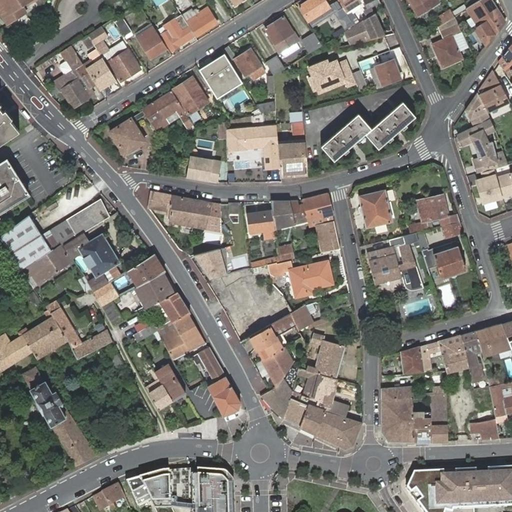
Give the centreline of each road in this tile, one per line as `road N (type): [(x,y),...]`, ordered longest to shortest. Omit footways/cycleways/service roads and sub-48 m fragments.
road 1 (tertiary): [(115,176),(220,342),(262,437)]
road 2 (residential): [(284,0),(71,131)]
road 3 (tertiary): [(245,449),(166,449),(122,462),(25,511)]
road 4 (residential): [(334,183),(228,191),(115,176)]
road 5 (residential): [(334,183),(373,346)]
road 6 (residential): [(444,123),(391,0)]
road 7 (residential): [(373,346),(500,309)]
road 8 (residential): [(444,123),(422,150),(334,183)]
road 9 (tertiary): [(388,463),(402,454),(511,448)]
road 10 (residential): [(478,239),(444,123)]
